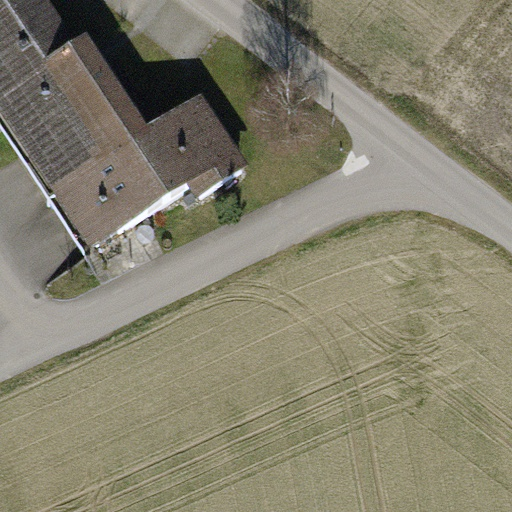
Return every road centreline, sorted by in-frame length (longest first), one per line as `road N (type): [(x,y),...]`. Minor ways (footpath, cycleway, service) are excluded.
road 1 (track): [(417,157),(0,359)]
road 2 (unclassified): [(230,0),(511,230)]
